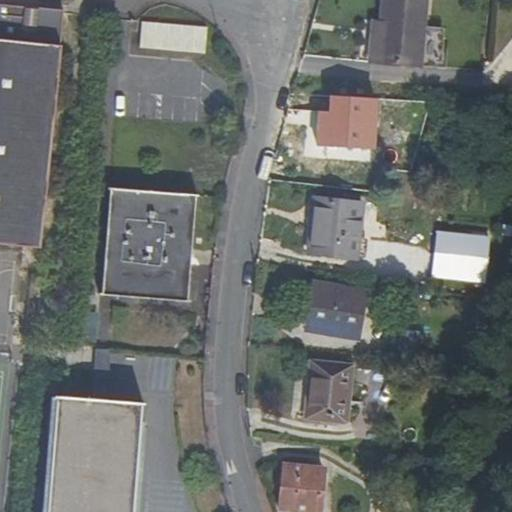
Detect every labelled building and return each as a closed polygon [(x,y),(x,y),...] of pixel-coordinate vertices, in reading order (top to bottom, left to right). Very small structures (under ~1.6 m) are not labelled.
[(378,0),(377,31),(376,38),(368,38),(367,61),(418,64),(421,24),(423,0),(378,0)] [(0,243),(53,248),(71,13),(71,10),(46,9),(45,27),(31,26),(31,17),(8,16),(9,5),(0,4),(0,243)] [(207,25),(142,21),(140,48),(205,52),(207,25)] [(421,24),(418,64),(438,66),(441,26),(421,24)] [(373,96),(329,93),(328,109),(327,122),(317,121),(315,144),(370,147),(373,96)] [(328,109),(317,109),(317,121),(327,122),(328,109)] [(198,197),(112,190),(103,295),(188,302),(198,197)] [(314,202),(312,225),(317,225),(315,256),(359,261),(364,206),(314,202)] [(490,281),(493,240),(440,235),(436,275),(490,281)] [(361,339),(368,293),(317,285),(310,326),(330,328),(329,335),(361,339)] [(489,335),(498,311),(486,306),(477,330),(489,335)] [(346,423),(352,366),(313,362),(308,418),(346,423)] [(129,511),(139,405),(54,397),(44,511),(129,511)] [(300,511),(318,511),(323,470),(284,465),(281,510),(300,511)]
